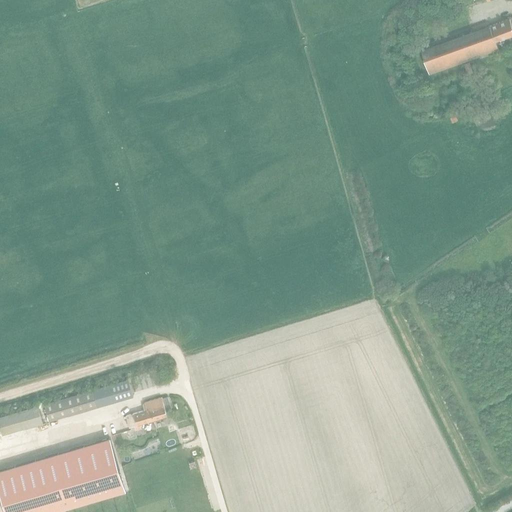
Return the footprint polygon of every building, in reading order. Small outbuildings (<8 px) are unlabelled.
[(511,18),(510,20),(509,17),(421,49),(429,73),(498,48),(495,40),(511,33),(511,18)] [(485,62),(492,59),(490,53),(483,56),(485,62)] [(470,74),(473,73),(468,61),(463,63),(466,73),(470,72),(470,74)] [(157,383),(154,370),(44,402),(49,419),(133,395),(132,391),(157,383)] [(161,396),(144,401),(146,409),(149,408),(150,413),(152,412),(154,419),(167,415),(166,410),(171,408),(167,397),(162,398),(161,396)] [(38,403),(0,413),(0,423),(2,432),(43,420),(38,403)] [(146,409),(126,415),(129,427),(154,419),(152,412),(150,413),(149,408),(146,409)] [(110,437),(0,469),(0,489),(6,511),(61,511),(59,504),(124,485),(110,437)]
